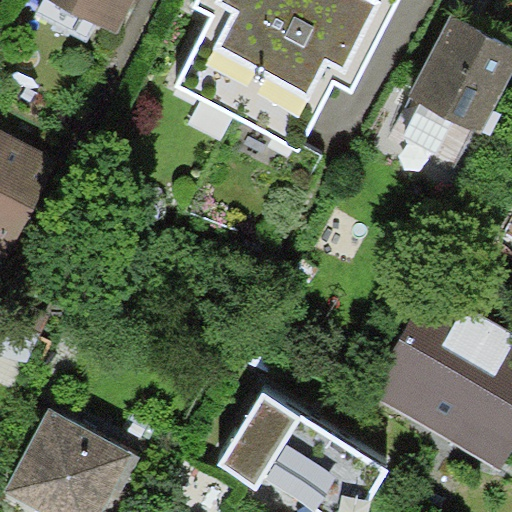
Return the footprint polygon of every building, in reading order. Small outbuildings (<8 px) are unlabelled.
[(134,0),(42,0),(35,15),(79,36),(88,17),(119,32),(134,0)] [(395,0),(195,0),(193,4),(209,12),(174,80),(298,143),(332,78),(351,87),(395,0)] [(511,68),(511,41),(454,12),(403,113),(432,128),(440,111),(480,131),(511,68)] [(55,145),(0,120),(0,251),(6,255),(55,145)] [(457,308),(423,290),(369,389),(503,461),(511,444),(511,324),(462,298),(457,308)] [(350,511),(385,453),(265,384),(243,421),(234,420),(217,449),(254,471),(259,463),(345,511),(350,511)] [(96,511),(132,448),(52,404),(11,477),(57,503),(52,511),(96,511)]
